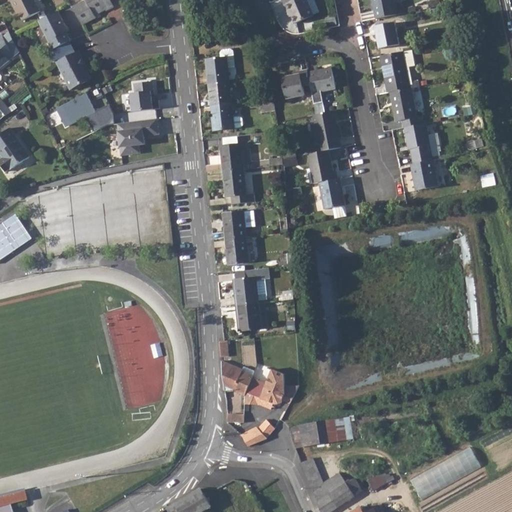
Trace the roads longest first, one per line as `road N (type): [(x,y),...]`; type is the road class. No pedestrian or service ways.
road 1 (residential): [(201,453),(211,397),(208,323),(179,46)]
road 2 (residential): [(348,52),(372,186)]
road 3 (residential): [(306,511),(288,468),(201,453)]
road 4 (residential): [(254,0),(281,46),(348,52)]
